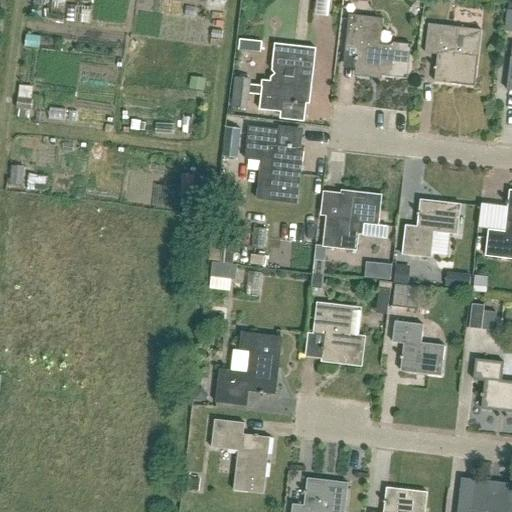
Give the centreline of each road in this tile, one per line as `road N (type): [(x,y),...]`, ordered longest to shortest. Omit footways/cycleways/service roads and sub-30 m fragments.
road 1 (residential): [(511,454),(317,431)]
road 2 (residential): [(511,162),(351,143)]
